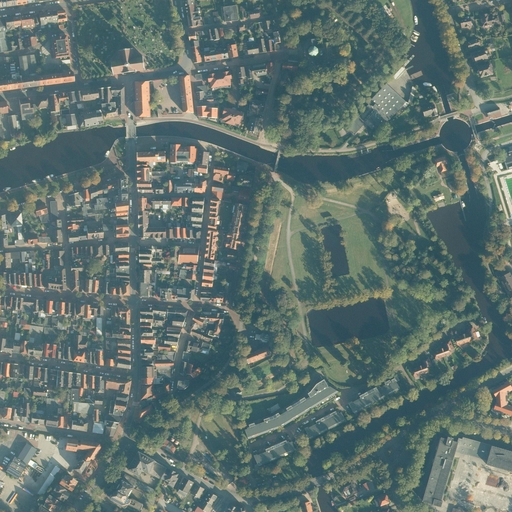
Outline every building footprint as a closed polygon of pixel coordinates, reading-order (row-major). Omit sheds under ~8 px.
[(186,8),(187,15),(196,13),(195,6),(186,8)] [(236,6),(223,8),(225,22),(238,20),(236,6)] [(510,10),(503,11),(504,15),(505,21),(511,20),(510,10)] [(65,12),(56,13),(58,24),(67,22),(65,12)] [(56,13),(47,14),(48,26),(52,25),(52,28),(55,28),(55,25),(58,25),(58,24),(56,13)] [(196,13),(187,15),(189,28),(202,26),(200,13),(196,13)] [(47,14),(39,15),(41,25),(41,27),(48,26),(47,14)] [(490,14),(479,15),(482,28),(500,24),(498,17),(491,18),(490,14)] [(34,16),(27,17),(29,29),(35,28),(35,25),(34,16)] [(27,17),(20,18),(22,27),(22,30),(29,29),(27,17)] [(465,19),(459,20),(461,29),(472,27),(470,18),(469,18),(468,18),(467,17),(466,18),(466,19),(465,19)] [(14,18),(4,20),(6,32),(16,30),(15,28),(14,18)] [(4,20),(0,20),(0,45),(1,53),(9,52),(6,32),(4,20)] [(274,30),(274,33),(281,32),(279,21),(272,22),(274,30)] [(274,30),(272,22),(263,23),(265,31),(274,30)] [(219,30),(212,31),(214,40),(214,42),(221,41),(220,38),(219,30)] [(189,33),(190,43),(198,42),(197,32),(189,33)] [(274,33),(276,44),(283,43),(281,32),(274,33)] [(23,39),(22,33),(14,34),(17,51),(21,50),(25,49),(28,49),(31,48),(34,46),(37,44),(36,37),(23,39)] [(67,36),(51,38),(54,60),(69,58),(67,36)] [(481,47),(478,39),(467,43),(470,51),(481,47)] [(259,45),(261,53),(267,52),(265,40),(259,41),(259,45)] [(15,42),(8,43),(9,51),(16,50),(15,42)] [(247,43),(249,55),(261,53),(259,45),(256,46),(255,42),(247,43)] [(311,49),(309,52),(309,56),(312,59),(314,59),(314,63),(316,63),(317,66),(337,63),(334,43),(318,45),(319,51),(318,51),(315,49),(311,49)] [(229,49),(231,58),(239,57),(237,47),(229,48),(229,49)] [(133,49),(120,51),(116,58),(112,63),(113,76),(145,73),(143,57),(133,49)] [(474,56),(472,57),(475,62),(476,62),(476,63),(489,59),(488,56),(490,55),(489,50),(485,52),(484,51),(473,55),(474,56)] [(38,77),(37,72),(36,67),(35,55),(26,56),(29,78),(38,77)] [(29,78),(26,56),(18,57),(20,78),(20,79),(29,78)] [(289,63),(283,63),(283,70),(298,71),(299,56),(290,56),(289,63)] [(5,73),(5,76),(11,75),(8,57),(3,58),(4,66),(0,66),(0,73),(0,74),(5,73)] [(492,64),(479,67),(480,71),(478,72),(479,75),(481,75),(482,79),(495,76),(492,64)] [(268,74),(269,74),(268,65),(253,67),(254,75),(258,75),(258,78),(268,76),(268,74)] [(247,79),(245,67),(237,68),(239,80),(247,79)] [(282,71),(281,79),(293,80),(294,72),(282,71)] [(72,72),(60,74),(61,82),(73,81),(72,72)] [(61,82),(60,74),(44,76),(46,84),(61,82)] [(207,74),(196,76),(196,81),(209,79),(209,85),(212,84),(213,90),(233,87),(232,81),(234,81),(232,74),(231,74),(207,77),(207,74)] [(16,88),(15,80),(11,80),(11,75),(5,76),(5,81),(7,89),(16,88)] [(179,77),(181,96),(193,94),(190,75),(179,77)] [(39,85),(38,77),(29,78),(20,79),(22,88),(39,85)] [(292,88),(293,80),(281,79),(280,86),(292,88)] [(135,111),(136,117),(150,117),(149,81),(135,82),(135,93),(135,111)] [(406,103),(387,85),(346,127),(355,134),(366,124),(367,125),(373,130),(375,127),(380,131),(406,103)] [(207,86),(198,87),(198,92),(197,92),(197,101),(205,100),(204,92),(208,92),(207,86)] [(118,87),(112,87),(112,95),(118,95),(118,110),(119,116),(125,116),(124,87),(118,87)] [(85,90),(81,91),(82,100),(99,101),(99,88),(85,90)] [(269,90),(260,89),(258,95),(262,96),(268,97),(269,90)] [(75,91),(66,93),(67,97),(69,97),(70,104),(76,103),(76,101),(75,91)] [(66,93),(57,94),(58,104),(63,103),(63,104),(67,104),(67,97),(66,93)] [(57,94),(48,95),(49,105),(50,114),(59,113),(58,104),(57,94)] [(195,114),(193,94),(181,96),(183,116),(195,114)] [(48,95),(35,97),(36,106),(49,105),(48,95)] [(282,98),(276,97),(273,108),(279,109),(282,98)] [(21,114),(21,119),(33,117),(32,103),(28,104),(27,100),(19,101),(21,114)] [(261,101),(252,100),(250,112),(266,114),(267,102),(261,101)] [(103,113),(106,113),(117,111),(115,102),(112,103),(106,104),(102,105),(103,113)] [(422,109),(424,117),(431,115),(432,118),(438,116),(434,105),(433,106),(432,103),(424,105),(424,108),(422,109)] [(210,106),(198,106),(198,119),(211,118),(211,109),(210,106)] [(104,123),(102,108),(96,109),(96,108),(82,110),(82,113),(78,113),(80,126),(84,125),(84,126),(104,123)] [(499,108),(484,113),(486,118),(491,117),(490,116),(500,113),(499,108)] [(219,118),(219,109),(211,109),(211,118),(219,118)] [(245,115),(226,109),(221,123),(240,129),(245,115)] [(119,117),(119,116),(118,110),(117,111),(106,113),(107,119),(119,117)] [(21,119),(21,114),(7,116),(11,140),(19,139),(15,120),(21,119)] [(264,120),(252,117),(249,131),(261,134),(264,120)] [(180,146),(170,146),(170,150),(171,150),(171,165),(176,165),(176,163),(187,163),(187,165),(195,165),(195,164),(197,152),(197,150),(195,150),(195,148),(187,148),(187,149),(180,149),(180,146)] [(511,150),(502,153),(507,170),(511,167),(511,150)] [(208,165),(209,153),(197,152),(195,164),(197,164),(208,165)] [(153,162),(165,162),(165,153),(137,153),(137,162),(153,162)] [(494,158),(490,159),(491,162),(497,160),(498,164),(501,163),(499,155),(496,156),(496,157),(494,157),(494,158)] [(447,165),(445,159),(435,162),(437,168),(439,168),(441,174),(443,178),(448,177),(446,172),(444,166),(447,165)] [(247,162),(237,160),(235,171),(236,171),(236,173),(239,174),(239,172),(245,174),(247,162)] [(207,173),(208,165),(197,164),(196,172),(207,173)] [(215,166),(213,181),(233,184),(235,172),(228,171),(228,168),(215,166)] [(150,177),(150,167),(147,167),(146,167),(137,167),(137,182),(151,182),(161,182),(161,177),(150,177)] [(449,172),(446,172),(448,177),(443,178),(444,181),(451,179),(449,172)] [(252,176),(240,173),(237,184),(250,186),(252,176)] [(186,181),(177,181),(177,192),(194,192),(195,184),(192,184),(192,178),(186,178),(186,181)] [(115,179),(107,182),(108,189),(116,186),(115,179)] [(205,193),(206,180),(200,179),(199,184),(195,184),(194,192),(205,193)] [(224,184),(213,183),(212,191),(218,192),(222,192),(224,184)] [(218,192),(212,191),(211,198),(221,199),(222,195),(218,194),(218,192)] [(240,191),(238,201),(248,203),(250,193),(240,191)] [(78,192),(68,195),(69,206),(79,205),(78,192)] [(161,197),(151,197),(151,208),(154,208),(154,204),(161,204),(161,197)] [(171,197),(161,197),(161,204),(168,204),(168,208),(171,208),(171,205),(171,197)] [(180,197),(171,197),(171,205),(180,205),(180,197)] [(138,211),(144,211),(144,208),(145,208),(145,204),(146,204),(146,198),(138,198),(138,211)] [(209,227),(216,229),(219,199),(211,198),(209,227)] [(111,210),(117,209),(126,209),(126,200),(117,201),(117,207),(111,207),(111,210)] [(44,203),(33,206),(36,216),(39,215),(40,218),(41,222),(47,222),(47,214),(47,212),(44,203)] [(244,221),(247,206),(235,203),(232,219),(244,221)] [(203,213),(204,205),(192,204),(191,212),(203,213)] [(166,237),(166,230),(165,227),(148,228),(148,210),(144,211),(138,211),(139,239),(144,239),(144,238),(148,238),(148,237),(150,237),(166,237)] [(9,212),(10,224),(21,223),(20,211),(9,212)] [(202,222),(203,213),(191,212),(188,212),(187,220),(192,221),(202,222)] [(244,221),(232,219),(229,232),(241,234),(244,221)] [(127,224),(118,224),(115,225),(115,237),(128,236),(127,224)] [(86,228),(86,232),(87,239),(103,238),(102,226),(86,228)] [(209,228),(205,257),(214,259),(215,250),(216,250),(216,246),(215,246),(218,229),(209,228)] [(61,230),(52,230),(52,242),(62,242),(61,230)] [(166,238),(174,238),(174,230),(166,230),(166,237),(166,238)] [(77,233),(78,240),(87,239),(86,232),(77,233)] [(241,234),(229,232),(226,247),(238,250),(241,234)] [(76,233),(68,234),(68,241),(78,240),(77,233),(76,233)] [(36,234),(27,235),(27,244),(37,243),(36,234)] [(115,252),(118,252),(128,251),(128,243),(115,243),(115,252)] [(103,255),(103,245),(92,246),(93,256),(103,255)] [(179,262),(179,247),(170,246),(170,262),(179,262)] [(185,247),(179,247),(179,262),(198,263),(198,255),(198,247),(185,247)] [(64,265),(63,251),(53,251),(54,266),(64,265)] [(228,251),(226,259),(236,260),(237,252),(228,251)] [(10,259),(9,252),(0,252),(0,267),(10,267),(10,259)] [(205,258),(204,266),(214,267),(215,260),(205,258)] [(65,289),(64,268),(57,269),(57,277),(43,277),(44,287),(65,289)] [(140,270),(140,282),(149,282),(149,270),(148,270),(140,270)] [(202,279),(212,280),(213,279),(214,278),(214,276),(217,276),(217,274),(213,274),(203,272),(202,279)] [(511,277),(509,272),(497,279),(499,283),(500,282),(509,299),(511,297),(511,277)] [(224,289),(231,290),(233,282),(232,282),(229,281),(228,286),(225,285),(224,289)] [(149,282),(140,282),(140,297),(149,297),(149,291),(154,291),(154,285),(149,285),(149,282)] [(229,303),(231,290),(224,289),(223,294),(222,302),(229,303)] [(32,299),(22,298),(21,309),(21,311),(32,312),(32,299)] [(123,314),(122,319),(129,319),(129,308),(118,307),(117,314),(123,314)] [(225,314),(200,312),(199,318),(204,320),(202,323),(207,325),(208,323),(215,324),(213,330),(207,329),(205,334),(203,334),(202,337),(204,338),(203,339),(212,341),(212,339),(218,341),(218,338),(222,339),(223,333),(220,332),(222,324),(223,325),(225,314)] [(195,316),(192,321),(198,324),(201,325),(202,323),(204,320),(199,318),(195,316)] [(166,324),(167,324),(182,325),(185,318),(180,318),(174,317),(167,317),(166,324)] [(53,318),(52,328),(49,327),(46,326),(45,334),(58,335),(59,318),(53,318)] [(474,318),(468,320),(470,326),(473,325),(473,326),(477,327),(479,324),(478,321),(475,321),(474,318)] [(30,331),(43,333),(44,327),(32,324),(33,323),(32,323),(32,324),(28,324),(29,320),(22,319),(21,324),(22,325),(21,328),(31,330),(30,331)] [(198,324),(192,321),(189,327),(196,330),(198,324)] [(167,332),(181,333),(182,325),(167,324),(167,332)] [(196,330),(189,327),(187,333),(201,338),(202,337),(203,334),(203,333),(196,330)] [(466,333),(459,336),(456,329),(452,331),(448,334),(457,345),(477,339),(473,327),(464,330),(466,333)] [(129,338),(129,332),(112,330),(111,337),(115,337),(122,338),(129,338)] [(262,348),(244,355),(247,364),(271,355),(268,346),(267,344),(270,341),(271,336),(268,333),(267,331),(262,331),(258,334),(255,334),(255,339),(258,340),(261,344),(262,344),(262,348)] [(74,341),(73,350),(76,350),(76,349),(79,349),(80,349),(80,348),(81,348),(84,348),(87,349),(87,342),(81,341),(81,336),(81,335),(75,335),(74,335),(74,341)] [(152,336),(141,336),(141,344),(153,344),(155,344),(155,336),(152,336)] [(106,337),(105,351),(110,351),(110,342),(115,342),(115,337),(111,337),(106,337)] [(13,339),(12,341),(11,352),(18,353),(19,340),(13,339)] [(117,339),(117,347),(129,348),(129,340),(117,339)] [(12,341),(5,340),(3,351),(11,352),(12,341)] [(27,341),(19,340),(18,353),(26,354),(27,344),(27,341)] [(200,344),(186,340),(184,352),(189,353),(190,353),(191,350),(208,354),(210,344),(203,342),(201,347),(199,347),(200,344)] [(444,347),(432,352),(435,360),(451,354),(449,350),(453,349),(450,341),(442,344),(444,347)] [(42,346),(27,344),(26,354),(41,356),(42,346)] [(55,351),(55,347),(43,346),(42,356),(54,358),(55,351)] [(184,352),(182,362),(187,363),(193,365),(198,367),(199,363),(188,359),(189,353),(184,352)] [(117,360),(130,362),(129,355),(118,353),(117,360)] [(422,365),(411,369),(414,377),(429,371),(428,368),(432,366),(429,358),(421,361),(422,365)] [(116,367),(129,369),(130,362),(117,360),(116,367)] [(10,364),(3,363),(1,376),(8,377),(10,364)] [(193,365),(187,363),(186,374),(189,375),(193,378),(203,371),(198,367),(193,365)] [(17,365),(10,364),(8,377),(16,377),(17,365)] [(32,367),(25,366),(24,374),(24,379),(31,379),(32,367)] [(161,378),(164,378),(171,378),(172,377),(173,366),(157,366),(157,376),(161,376),(161,378)] [(152,367),(141,367),(141,378),(152,378),(161,378),(161,376),(157,376),(156,376),(156,372),(152,372),(153,367),(152,367)] [(71,386),(72,373),(63,372),(62,386),(71,386)] [(71,386),(79,387),(80,374),(72,373),(71,386)] [(117,391),(119,379),(106,378),(105,390),(117,391)] [(116,394),(128,396),(131,381),(119,379),(117,391),(116,394)] [(354,414),(400,389),(395,379),(391,381),(390,380),(385,383),(386,385),(381,388),(380,386),(360,397),(361,399),(352,403),(352,402),(349,404),(354,414)] [(184,382),(179,381),(177,389),(183,390),(188,386),(189,381),(185,380),(184,382)] [(244,431),(247,440),(279,427),(338,393),(329,388),(324,380),(316,385),(311,392),(307,394),(310,398),(306,400),(304,398),(285,410),(287,411),(279,416),(278,414),(272,417),(263,420),(264,423),(255,426),(254,423),(248,426),(249,428),(246,429),(246,430),(244,431)] [(493,411),(511,417),(511,414),(511,406),(508,405),(507,399),(507,393),(511,390),(511,386),(508,381),(491,389),(497,398),(496,403),(493,411)] [(149,395),(152,401),(167,396),(169,394),(171,383),(164,383),(162,383),(162,387),(162,388),(154,390),(154,393),(149,395)] [(152,384),(141,385),(140,400),(149,395),(154,393),(154,390),(154,384),(152,384)] [(78,403),(79,390),(71,389),(70,390),(67,390),(66,402),(72,402),(78,403)] [(116,394),(115,401),(127,403),(127,400),(128,396),(116,394)] [(140,400),(140,410),(152,404),(154,403),(153,401),(152,402),(152,401),(149,395),(140,400)] [(477,408),(476,396),(472,396),(469,397),(467,398),(466,399),(465,400),(465,402),(465,404),(465,405),(466,406),(466,407),(467,408),(468,408),(469,409),(470,409),(471,409),(477,408)] [(109,411),(108,414),(121,416),(122,412),(124,412),(127,403),(115,401),(106,400),(106,403),(107,403),(106,410),(109,411)] [(71,416),(77,416),(77,413),(93,414),(93,404),(78,403),(72,402),(71,416)] [(269,407),(271,412),(280,407),(278,403),(269,407)] [(140,410),(140,418),(153,412),(152,404),(140,410)] [(10,418),(9,420),(16,421),(17,416),(17,409),(18,406),(16,405),(15,409),(11,409),(10,418)] [(3,409),(2,417),(10,418),(11,409),(11,408),(3,407),(3,409)] [(310,439),(346,421),(341,413),(339,414),(338,412),(336,413),(336,412),(316,422),(317,424),(308,428),(308,427),(304,429),(310,439)] [(44,414),(31,413),(30,424),(43,426),(44,414)] [(71,413),(63,413),(63,428),(70,429),(71,413)] [(105,421),(118,423),(121,416),(108,414),(106,414),(105,421)] [(57,416),(45,415),(44,426),(56,427),(57,416)] [(80,422),(72,421),(71,430),(79,431),(80,422)] [(88,423),(80,422),(79,431),(87,432),(88,423)] [(105,426),(94,423),(92,433),(104,435),(105,426)] [(116,429),(105,427),(105,435),(113,437),(116,429)] [(0,428),(0,434),(11,437),(12,430),(0,428)] [(49,436),(39,434),(38,443),(51,445),(52,441),(48,441),(49,436)] [(78,439),(78,437),(68,436),(67,448),(77,449),(77,446),(78,439)] [(511,451),(492,446),(463,437),(462,439),(461,442),(457,441),(453,440),(453,438),(448,436),(447,439),(441,437),(437,449),(423,501),(433,504),(432,504),(441,506),(442,501),(441,500),(452,460),(455,451),(456,448),(470,452),(469,455),(487,461),(486,464),(511,471),(511,451)] [(81,439),(78,439),(77,446),(89,448),(85,454),(82,452),(78,458),(79,459),(74,467),(82,472),(87,463),(88,464),(92,459),(90,458),(91,456),(94,457),(102,444),(101,440),(82,438),(81,439)] [(177,446),(164,439),(159,446),(173,454),(177,446)] [(260,468),(295,451),(291,443),(289,443),(288,442),(286,443),(285,441),(265,450),(266,452),(257,456),(256,455),(253,457),(257,465),(255,466),(255,472),(260,470),(260,468)] [(17,480),(36,450),(26,444),(16,459),(14,457),(5,472),(17,480)] [(156,462),(138,452),(131,465),(144,472),(149,475),(150,474),(156,462)] [(167,468),(156,462),(150,474),(161,480),(161,479),(166,470),(167,468)] [(478,466),(465,463),(464,468),(476,471),(478,466)] [(140,479),(144,472),(131,465),(127,472),(140,479)] [(59,469),(54,466),(36,492),(42,496),(59,469)] [(168,471),(166,470),(161,479),(170,484),(168,486),(174,488),(179,480),(177,479),(179,475),(169,470),(168,471)] [(125,510),(126,509),(127,508),(133,511),(141,511),(142,511),(142,510),(143,507),(143,506),(145,502),(144,500),(142,498),(144,494),(133,488),(136,480),(126,474),(110,501),(125,510)] [(76,483),(65,476),(59,486),(70,492),(76,483)] [(188,495),(194,484),(184,478),(179,489),(180,490),(178,493),(185,498),(188,494),(188,495)] [(359,490),(353,478),(339,484),(342,491),(348,488),(351,494),(359,490)] [(362,484),(363,486),(359,488),(361,492),(370,488),(367,482),(362,484)] [(69,494),(56,485),(50,494),(63,503),(69,494)] [(200,499),(205,490),(197,485),(192,495),(200,499)] [(206,511),(208,511),(218,497),(210,492),(200,507),(206,511)] [(387,493),(378,495),(381,505),(387,503),(390,502),(387,493)] [(56,511),(61,505),(48,496),(41,508),(47,511),(56,511)] [(309,501),(301,503),(303,511),(308,511),(312,511),(309,501)]
